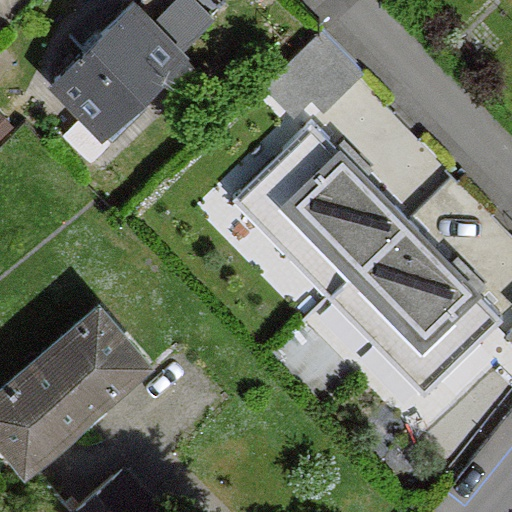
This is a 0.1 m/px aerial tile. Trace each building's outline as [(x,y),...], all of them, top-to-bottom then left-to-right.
[(190,37),(221,13),(210,0),(174,0),(167,6),(190,37)] [(185,51),(135,1),(55,79),(95,120),(125,91),(134,101),(185,51)] [(332,19),(275,79),(313,115),(370,55),(332,19)] [(442,263),(374,328),(424,379),(491,315),(442,263)] [(101,306),(0,392),(0,429),(27,460),(146,359),(101,306)] [(160,511),(123,471),(80,511),(160,511)]
